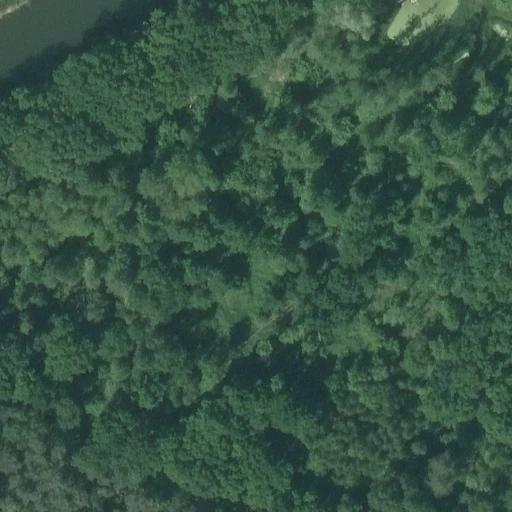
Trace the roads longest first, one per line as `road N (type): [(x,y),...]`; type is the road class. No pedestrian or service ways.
road 1 (track): [(267,0),(0,146)]
road 2 (track): [(258,511),(0,403)]
